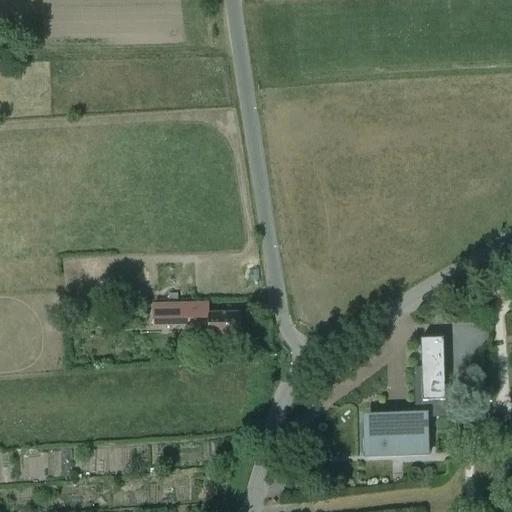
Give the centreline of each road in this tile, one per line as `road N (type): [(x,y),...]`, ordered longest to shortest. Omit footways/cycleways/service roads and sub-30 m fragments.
road 1 (unclassified): [(308,357),(293,346),(279,314),(230,0)]
road 2 (unclassified): [(308,357),(511,238)]
road 3 (unclassified): [(249,511),(277,411),(308,357)]
